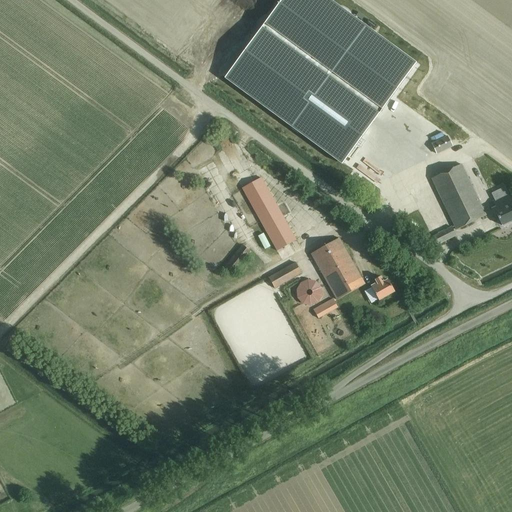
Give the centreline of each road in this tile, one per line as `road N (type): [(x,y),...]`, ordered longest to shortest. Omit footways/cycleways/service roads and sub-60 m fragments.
road 1 (unclassified): [(468,304),(451,280),(69,0)]
road 2 (track): [(0,333),(217,108)]
road 3 (unclassified): [(313,408),(511,304)]
road 4 (unclassified): [(126,511),(313,408)]
road 5 (unclassified): [(313,408),(468,304)]
